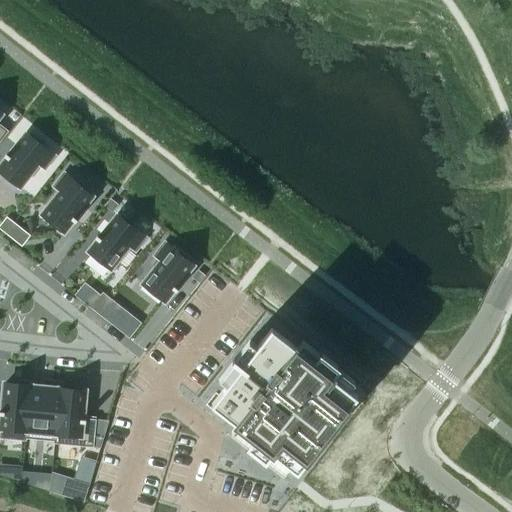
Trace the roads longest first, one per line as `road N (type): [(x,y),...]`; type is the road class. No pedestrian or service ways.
road 1 (unclassified): [(476,511),(416,466),(408,431),(511,275)]
road 2 (residential): [(234,295),(155,392),(116,511)]
road 3 (residential): [(0,341),(108,349),(0,257)]
